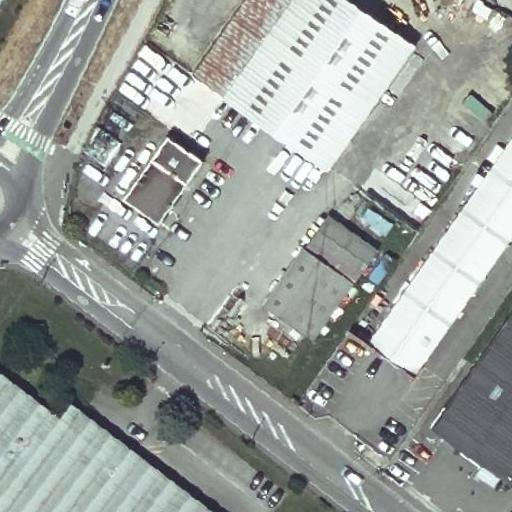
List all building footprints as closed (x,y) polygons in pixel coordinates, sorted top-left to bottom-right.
[(298,0),(248,0),(196,72),(328,168),(415,46),(350,0),(299,0),(298,0)] [(204,158),(169,133),(126,194),(160,219),(204,158)] [(511,138),(369,337),(413,369),(511,229),(511,138)] [(377,244),(331,210),(308,240),(355,274),(377,244)] [(351,278),(304,245),(265,301),(311,334),(351,278)] [(511,313),(433,427),(511,481),(511,313)] [(0,376),(0,511),(210,511),(120,444),(109,459),(59,422),(0,376)] [(298,396),(289,389),(288,391),(297,398),(298,396)] [(71,406),(59,422),(109,459),(120,444),(71,406)]
